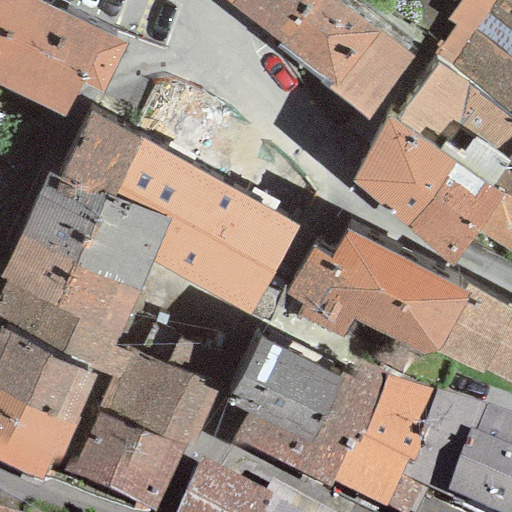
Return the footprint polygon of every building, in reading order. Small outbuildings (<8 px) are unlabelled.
[(34,0),(0,0),(0,53),(89,98),(117,41),(34,0)] [(358,0),(245,0),(378,107),(423,52),(358,0)] [(511,0),(505,0),(463,66),(511,97),(511,0)] [(511,97),(466,63),(388,166),(511,258),(511,97)] [(106,120),(62,201),(160,254),(258,305),(301,224),(106,120)] [(62,201),(7,317),(104,368),(116,344),(160,254),(62,201)] [(511,312),(351,239),(321,303),(511,391),(511,312)] [(0,330),(0,464),(41,486),(84,405),(104,368),(7,317),(0,330)] [(212,379),(116,344),(104,368),(84,405),(185,439),(212,379)] [(418,511),(458,417),(280,344),(237,449),(392,511),(418,511)] [(147,511),(185,439),(84,405),(41,486),(113,511),(147,511)] [(511,511),(511,445),(474,430),(443,508),(453,511),(511,511)] [(298,511),(216,466),(189,511),(298,511)]
